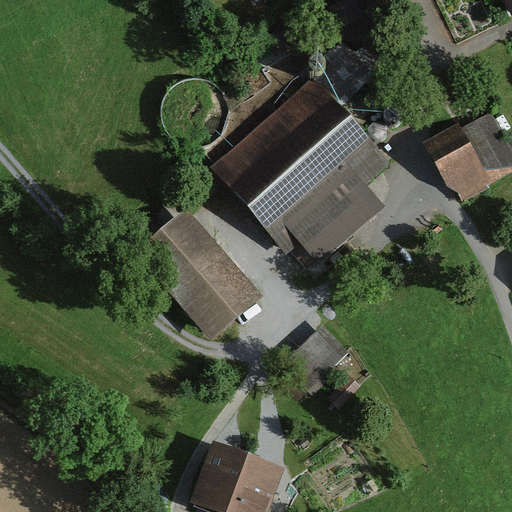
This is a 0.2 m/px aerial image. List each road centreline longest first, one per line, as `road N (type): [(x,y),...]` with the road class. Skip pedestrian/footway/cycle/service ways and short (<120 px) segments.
road 1 (residential): [(396,0),(420,40),(430,80),(414,160),(472,237),(511,326)]
road 2 (track): [(276,352),(202,354),(174,336),(0,153)]
road 3 (track): [(0,398),(76,454),(122,511)]
